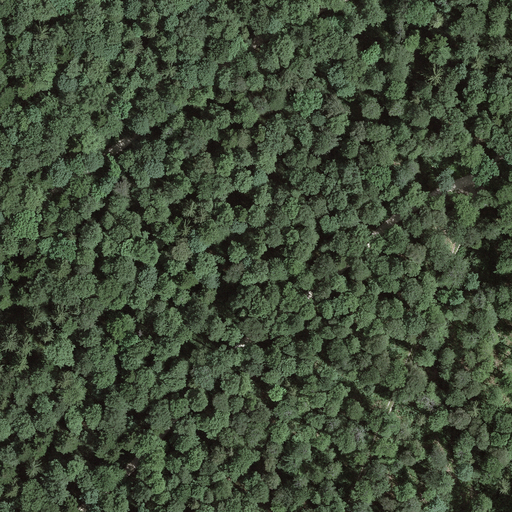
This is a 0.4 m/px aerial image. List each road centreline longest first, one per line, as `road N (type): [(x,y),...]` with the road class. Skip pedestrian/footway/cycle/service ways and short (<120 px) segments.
road 1 (track): [(77,511),(259,329),(392,219),(452,189),(479,188),(511,140)]
road 2 (track): [(336,0),(258,39),(0,233)]
road 3 (track): [(347,511),(479,188)]
